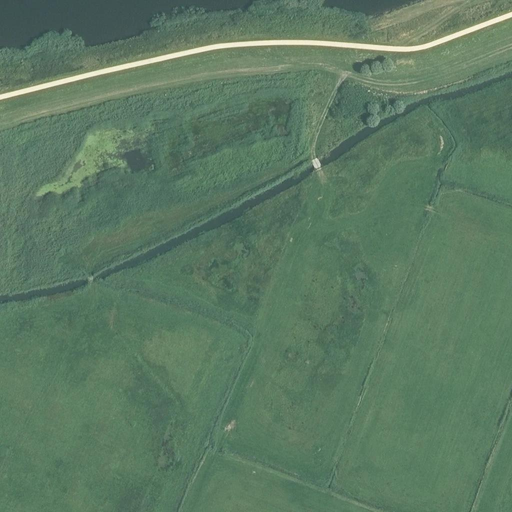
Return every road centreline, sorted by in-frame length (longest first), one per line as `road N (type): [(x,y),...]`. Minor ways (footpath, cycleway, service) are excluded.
road 1 (track): [(511,44),(407,83),(374,83),(330,68),(285,70),(183,86),(0,133)]
road 2 (track): [(414,49),(345,72),(317,127),(317,198)]
